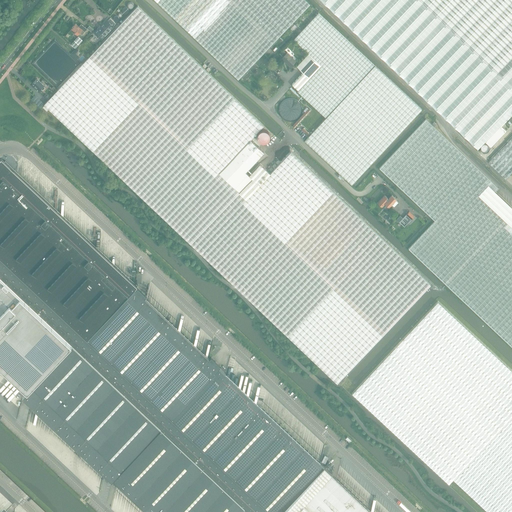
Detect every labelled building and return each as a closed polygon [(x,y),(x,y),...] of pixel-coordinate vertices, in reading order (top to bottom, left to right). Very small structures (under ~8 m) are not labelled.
[(154,0),(224,66),(238,80),(286,29),(310,4),(305,0),(154,0)] [(511,0),(321,0),(467,139),(478,149),(485,142),(491,147),(506,131),(500,125),(511,113),(511,0)] [(138,6),(44,104),(321,367),(337,382),(430,284),(291,152),(271,174),(246,199),(218,172),(250,139),(263,125),(138,6)] [(298,92),(326,118),(305,141),(351,185),(422,110),(320,15),(318,13),(293,39),(295,41),(308,54),(322,66),(299,91),(298,92)] [(104,23),(95,33),(96,34),(96,35),(99,38),(99,37),(101,39),(113,27),(113,26),(115,23),(110,18),(108,21),(105,24),(104,23)] [(79,27),(75,24),(71,29),(75,32),(74,33),(78,35),(80,33),(82,35),(87,29),(81,24),(79,27)] [(78,36),(71,44),(75,48),(83,40),(78,36)] [(283,57),(282,58),(290,66),(296,61),(287,53),(286,54),(282,50),(279,54),(283,57)] [(292,84),(299,91),(322,66),(308,54),(296,66),(301,70),(304,73),(292,84)] [(42,90),(45,88),(43,86),(44,85),(37,78),(32,83),(39,90),(41,89),(42,90)] [(300,107),(300,105),(299,103),(299,101),(297,99),(295,98),(294,97),(292,96),(289,96),(287,96),(285,97),(283,98),(282,99),(280,101),(279,103),(278,105),(278,107),(278,109),(279,111),(280,113),(281,114),(283,116),(285,117),(287,118),(289,118),(290,118),(293,117),(295,116),(297,115),(298,113),(299,111),(300,109),(300,107)] [(305,112),(292,126),(294,128),(311,110),(309,108),(308,109),(305,112)] [(427,118),(379,169),(423,210),(434,221),(434,222),(409,249),(467,304),(511,346),(511,233),(511,231),(511,227),(478,195),(488,185),(496,193),(500,188),(499,187),(467,157),(460,150),(450,141),(442,133),(427,118)] [(511,137),(488,163),(506,179),(511,172),(511,137)] [(250,139),(218,172),(246,199),(271,174),(260,164),(249,175),(246,171),(264,152),(250,139)] [(0,255),(88,339),(135,289),(137,286),(55,209),(1,158),(0,159),(0,255)] [(511,207),(496,193),(488,185),(478,195),(511,227),(511,207)] [(388,199),(385,195),(377,203),(382,207),(385,204),(389,207),(391,204),(394,207),(398,203),(395,200),(396,199),(392,195),(388,199)] [(401,216),(396,220),(399,223),(399,222),(404,226),(408,222),(410,225),(416,218),(414,216),(409,211),(406,215),(403,218),(401,216)] [(0,511),(0,277),(67,341),(71,345),(27,392),(22,398),(111,482),(113,480),(114,481),(113,482),(116,484),(116,483),(146,511),(241,511),(245,508),(248,511),(270,511),(87,340),(0,257),(0,511)] [(0,366),(27,392),(71,345),(67,341),(0,277),(0,366)] [(135,289),(88,339),(270,511),(281,511),(324,467),(219,367),(220,366),(211,357),(209,358),(145,297),(146,295),(137,287),(136,289),(135,289)] [(452,480),(486,511),(511,511),(511,372),(436,297),(384,361),(357,386),(452,480)] [(281,511),(372,511),(324,467),(281,511)]
